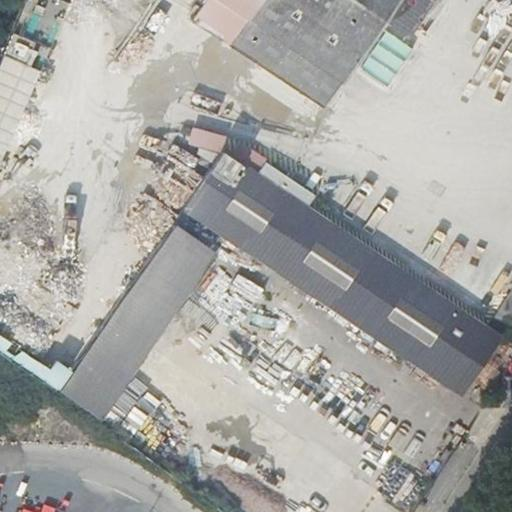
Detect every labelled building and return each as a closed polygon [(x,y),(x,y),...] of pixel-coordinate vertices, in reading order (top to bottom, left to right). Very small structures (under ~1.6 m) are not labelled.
[(164,0),(192,17),(203,0),(164,0)] [(397,0),(203,0),(192,17),(325,106),(397,0)] [(224,150),(185,208),(188,211),(462,395),(500,338),(224,150)] [(112,313),(154,341),(213,253),(172,226),(112,313)] [(511,314),(511,291),(500,307),(511,314)] [(110,407),(154,341),(112,313),(69,377),(110,407)] [(103,418),(110,407),(69,377),(61,389),(103,418)]
